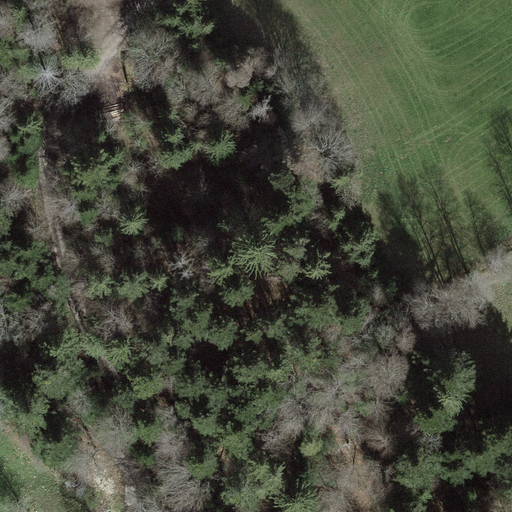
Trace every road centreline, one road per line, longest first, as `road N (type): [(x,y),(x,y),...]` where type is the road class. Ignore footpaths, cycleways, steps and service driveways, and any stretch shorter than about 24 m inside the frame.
road 1 (unclassified): [(152,0),(68,91),(47,136),(45,162),(70,287),(113,381),(174,465),(180,511)]
road 2 (track): [(140,511),(137,484),(121,459),(0,354)]
